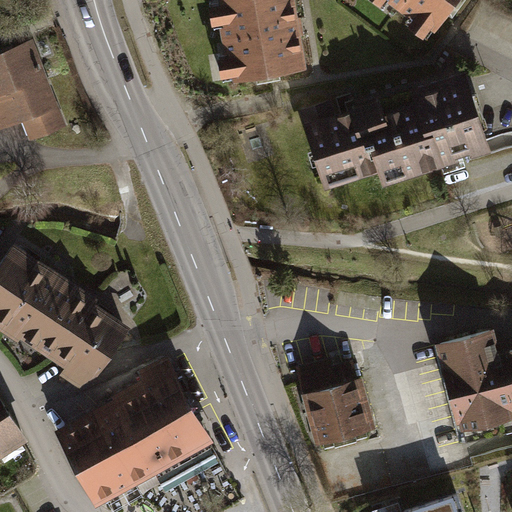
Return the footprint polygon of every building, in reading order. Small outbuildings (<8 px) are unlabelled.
[(294,0),(214,0),(227,78),(305,66),(294,0)] [(389,0),(433,31),(454,0),(389,0)] [(34,42),(0,54),(0,128),(24,120),(30,136),(65,122),(34,42)] [(489,155),(464,74),(408,92),(412,104),(435,172),(489,155)] [(326,101),(296,110),(322,191),(376,175),(380,189),(435,172),(412,104),(381,113),(378,102),(331,117),(326,101)] [(0,275),(0,317),(68,364),(62,372),(78,382),(96,370),(126,325),(17,251),(0,275)] [(490,323),(434,339),(457,418),(511,402),(511,353),(500,356),(490,323)] [(350,354),(300,369),(320,441),(371,427),(350,354)] [(147,378),(57,424),(96,501),(154,472),(159,481),(215,452),(167,357),(142,370),(147,378)] [(0,454),(24,439),(0,402),(0,454)] [(462,511),(456,491),(387,511),(462,511)]
